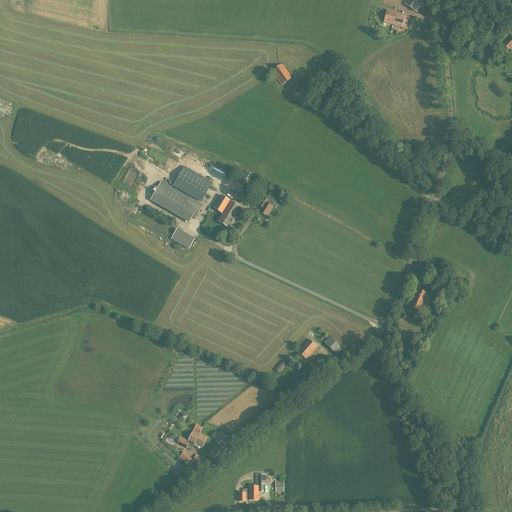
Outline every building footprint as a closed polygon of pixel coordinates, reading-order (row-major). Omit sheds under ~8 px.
[(423,2),(420,0),(405,0),(403,4),(417,12),(423,2)] [(383,22),(392,25),(393,21),(395,22),(397,13),(387,10),(383,22)] [(393,21),(392,25),(402,27),(405,15),(397,13),(395,22),(393,21)] [(271,72),(281,85),(292,78),(282,64),(271,72)] [(310,89),(304,85),(298,92),(304,97),(310,89)] [(184,167),(173,185),(201,201),(212,183),(184,167)] [(251,174),(244,170),(241,174),(238,179),(245,184),(251,174)] [(161,183),(151,199),(190,221),(192,217),(195,219),(202,206),(202,205),(201,207),(161,183)] [(218,221),(229,228),(241,208),(221,195),(213,208),(222,214),(218,221)] [(265,204),(260,212),(267,216),(273,207),(266,203),(268,200),(265,198),(262,202),(265,204)] [(177,228),(171,239),(189,249),(195,238),(177,228)] [(429,282),(438,286),(445,271),(436,267),(429,282)] [(411,308),(419,312),(423,301),(428,303),(431,295),(417,290),(413,299),(414,300),(411,308)] [(324,343),(337,355),(343,349),(329,337),(324,343)] [(308,339),(298,352),(306,360),(317,347),(308,339)] [(318,359),(317,359),(312,365),(321,372),(328,363),(320,357),(318,359)] [(281,361),(271,375),(275,378),(286,365),(281,361)] [(203,427),(197,424),(188,441),(181,437),(179,440),(188,444),(189,443),(194,445),(195,444),(197,442),(197,441),(197,440),(196,440),(199,433),(203,427)] [(197,442),(195,444),(202,448),(207,437),(199,433),(196,440),(197,440),(197,441),(197,442)] [(223,434),(215,440),(222,449),(230,442),(223,434)] [(177,444),(186,448),(188,445),(179,440),(177,444)] [(184,452),(179,457),(187,464),(192,459),(184,452)] [(192,462),(199,466),(203,459),(196,455),(192,462)] [(248,500),(248,501),(259,501),(259,492),(263,492),(263,484),(266,484),(266,475),(255,475),(255,486),(249,486),(249,495),(248,500)] [(275,492),(284,492),(284,481),(275,481),(275,492)] [(248,500),(249,495),(246,495),(246,493),(238,493),(238,502),(246,502),(246,499),(248,500)]
